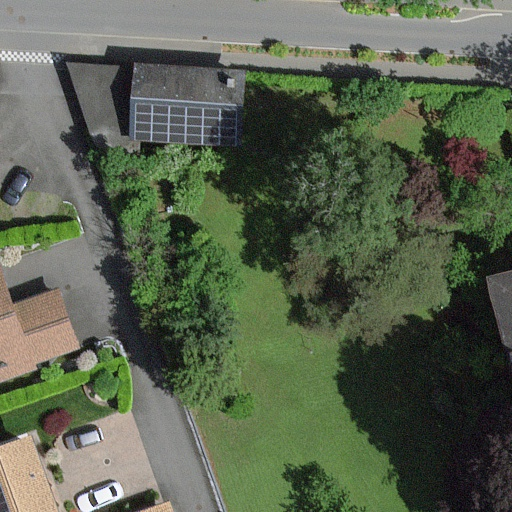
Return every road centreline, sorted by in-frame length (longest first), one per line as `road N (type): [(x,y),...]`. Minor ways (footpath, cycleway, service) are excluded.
road 1 (residential): [(34,11),(32,77),(51,155),(188,511)]
road 2 (residential): [(511,36),(34,11)]
